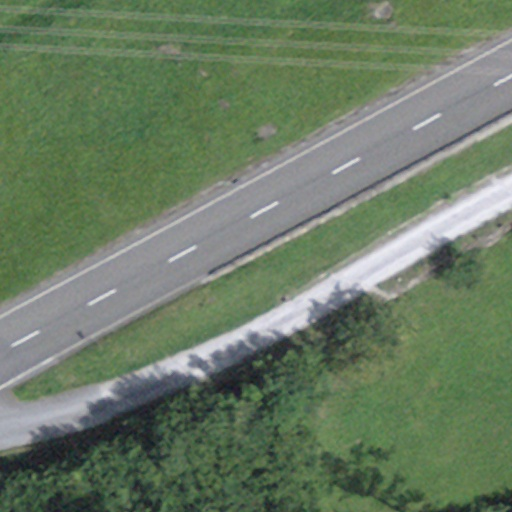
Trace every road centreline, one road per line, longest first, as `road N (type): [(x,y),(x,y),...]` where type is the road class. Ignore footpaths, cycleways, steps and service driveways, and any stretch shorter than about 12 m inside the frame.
road 1 (secondary): [(0,352),(511,73)]
road 2 (track): [(511,190),(202,367),(0,433)]
